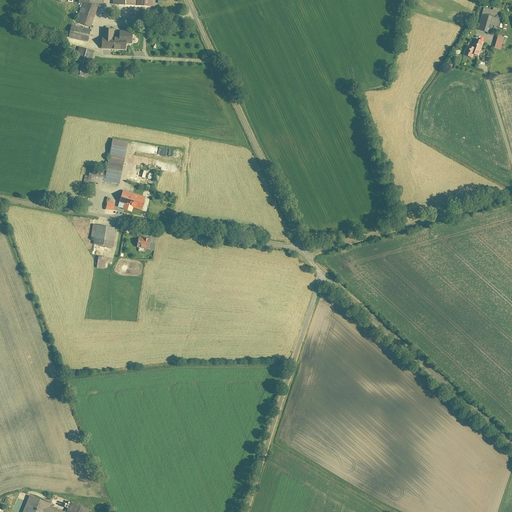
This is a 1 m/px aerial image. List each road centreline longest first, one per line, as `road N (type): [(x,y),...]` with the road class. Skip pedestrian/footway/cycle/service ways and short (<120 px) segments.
road 1 (residential): [(303,254),(0,199)]
road 2 (residential): [(303,254),(186,0)]
road 3 (residential): [(511,443),(321,274)]
road 4 (residential): [(321,274),(245,511)]
road 5 (residential): [(511,197),(303,254)]
